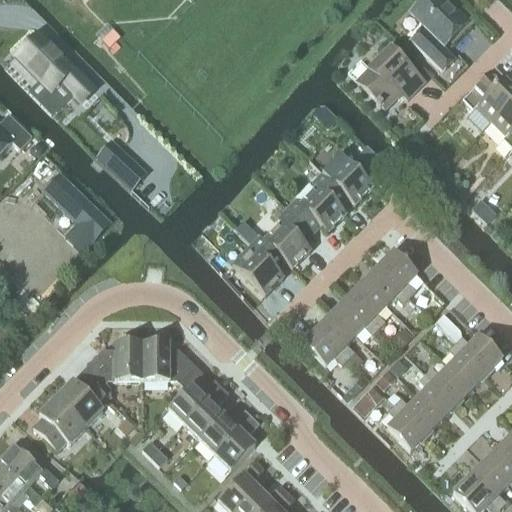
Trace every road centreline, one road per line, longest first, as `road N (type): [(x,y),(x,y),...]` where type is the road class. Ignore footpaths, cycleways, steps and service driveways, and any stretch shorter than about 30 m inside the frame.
road 1 (residential): [(0,410),(91,311),(130,294),(161,296),(189,306),(379,511)]
road 2 (residential): [(511,331),(393,216),(284,325)]
